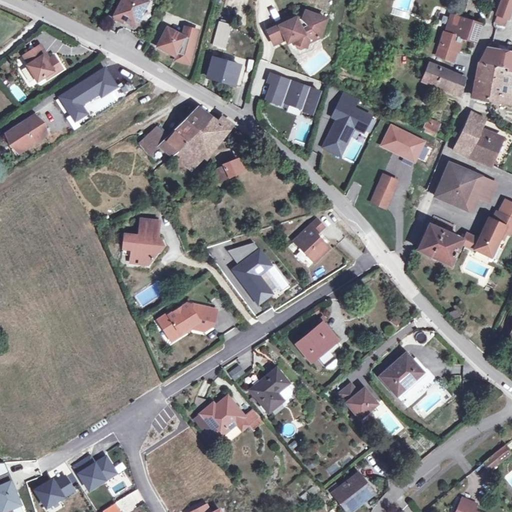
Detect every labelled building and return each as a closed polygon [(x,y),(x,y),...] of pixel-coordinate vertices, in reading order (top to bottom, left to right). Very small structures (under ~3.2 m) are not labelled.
[(124,18),(136,25),(149,0),(148,0),(122,0),(114,15),(122,20),(124,18)] [(511,0),(501,0),(496,14),(505,17),(507,18),(511,3),(511,0)] [(305,10),(302,20),(306,24),(310,12),(305,10)] [(319,37),(325,17),(310,12),(306,24),(301,26),(297,18),(296,16),(267,31),(274,43),(285,39),(287,42),(292,40),(296,48),(301,48),(306,46),(308,42),(319,37)] [(505,17),(496,14),(494,20),(503,23),(505,17)] [(451,15),(445,33),(449,34),(474,42),(480,24),(451,15)] [(306,24),(302,20),(298,17),(297,18),(301,26),(306,24)] [(222,47),(228,24),(219,21),(213,44),(222,47)] [(185,27),(183,36),(184,37),(175,55),(174,55),(179,58),(178,59),(188,62),(196,31),(185,27)] [(183,36),(167,28),(157,46),(175,55),(184,37),(183,36)] [(29,51),(40,44),(35,37),(25,44),(29,51)] [(26,64),(37,80),(44,75),(46,78),(62,68),(53,55),(49,58),(46,60),(43,54),(45,53),(40,44),(29,51),(23,55),(28,63),(26,64)] [(499,45),(498,51),(510,54),(511,47),(499,45)] [(222,51),(212,48),(210,55),(220,57),(222,51)] [(487,49),(480,63),(494,66),(507,68),(506,71),(511,72),(511,54),(510,54),(498,51),(487,49)] [(239,66),(213,58),(207,76),(232,84),(234,75),(236,75),(239,66)] [(494,66),(480,63),(479,62),(476,79),(473,96),(488,100),(511,104),(511,72),(506,71),(507,68),(494,66)] [(464,77),(430,63),(424,77),(437,81),(435,85),(459,95),(464,77)] [(104,69),(60,97),(75,121),(88,114),(82,105),(100,93),(102,95),(116,86),(104,69)] [(281,101),(308,110),(313,98),(305,95),(306,90),(304,89),(305,86),(268,73),(265,82),(269,83),(275,85),(274,88),(268,86),(264,99),(280,105),(281,101)] [(423,80),(435,85),(437,81),(424,77),(423,80)] [(16,82),(8,87),(20,103),(27,98),(16,82)] [(305,95),(313,98),(315,90),(305,86),(304,89),(306,90),(305,95)] [(342,95),(339,101),(351,107),(354,100),(342,95)] [(351,107),(339,101),(334,111),(339,113),(336,119),(322,148),(340,156),(353,128),(363,132),(370,116),(351,107)] [(288,106),(286,111),(298,114),(300,109),(288,106)] [(200,131),(211,118),(197,108),(167,137),(157,127),(139,143),(150,154),(160,146),(172,155),(178,151),(200,131)] [(453,150),(454,150),(467,156),(482,130),(486,120),(485,119),(471,112),(453,150)] [(41,122),(36,115),(5,135),(11,144),(15,141),(20,150),(44,134),(37,124),(41,122)] [(301,116),(293,142),(304,145),(313,120),(301,116)] [(205,156),(230,123),(221,117),(217,122),(211,118),(200,131),(178,151),(181,153),(177,157),(183,162),(189,168),(194,164),(205,156)] [(430,119),(425,132),(433,136),(434,134),(439,123),(430,119)] [(492,134),(482,130),(467,156),(491,166),(502,138),(492,134)] [(12,155),(20,150),(15,141),(11,144),(7,147),(12,155)] [(356,160),(362,144),(353,141),(350,149),(351,150),(348,157),(356,160)] [(241,170),(236,160),(223,165),(229,176),(241,170)] [(219,180),(229,176),(223,165),(214,169),(219,180)] [(464,172),(448,165),(435,196),(467,210),(473,197),(481,178),(481,176),(466,168),(464,172)] [(384,174),(372,201),(386,207),(398,180),(384,174)] [(496,184),(481,178),(473,197),(488,203),(496,184)] [(511,203),(505,200),(495,219),(511,227),(511,203)] [(159,221),(140,219),(138,236),(124,235),(123,248),(132,249),(131,257),(139,258),(139,263),(148,264),(157,252),(159,252),(163,245),(160,238),(157,238),(159,221)] [(317,219),(311,225),(318,232),(324,226),(317,219)] [(479,240),(475,248),(491,256),(504,229),(505,227),(494,221),(489,219),(479,240)] [(511,227),(495,219),(494,221),(505,227),(504,229),(511,233),(511,229),(511,227)] [(431,256),(443,231),(429,224),(418,250),(431,256)] [(318,232),(311,225),(294,241),(314,261),(329,247),(316,234),(318,232)] [(462,239),(443,231),(431,256),(450,265),(461,240),(462,239)] [(463,243),(475,248),(479,240),(467,235),(463,243)] [(233,269),(259,303),(272,293),(258,274),(271,265),(254,242),(228,250),(239,265),(233,269)] [(282,289),(289,286),(283,275),(277,278),(282,289)] [(191,304),(186,303),(168,313),(169,316),(159,322),(168,335),(177,329),(182,330),(188,326),(204,330),(212,324),(216,309),(200,306),(192,311),(190,308),(191,304)] [(168,313),(158,319),(159,322),(169,316),(168,313)] [(334,338),(322,322),(296,343),(311,361),(317,356),(327,368),(332,369),(336,366),(336,360),(326,348),(325,346),(334,338)] [(177,329),(168,335),(171,340),(182,333),(182,330),(177,329)] [(336,340),(334,338),(325,346),(326,348),(336,340)] [(413,361),(405,353),(380,377),(396,395),(419,375),(412,368),(413,367),(410,364),(413,361)] [(423,372),(413,361),(410,364),(413,367),(412,368),(419,375),(423,372)] [(232,380),(245,375),(241,365),(228,370),(232,380)] [(288,382),(276,369),(250,390),(262,404),(267,410),(268,411),(278,404),(272,396),(286,384),(288,382)] [(291,390),(286,384),(272,396),(278,404),(290,393),(291,390)] [(361,418),(378,404),(365,388),(359,393),(352,384),(340,394),(361,418)] [(243,418),(244,417),(227,395),(215,405),(210,409),(208,407),(200,414),(207,421),(201,426),(213,442),(236,423),(242,430),(248,425),(243,418)] [(207,421),(200,414),(194,418),(201,426),(207,421)] [(247,414),(244,417),(243,418),(248,425),(252,429),(256,425),(247,414)] [(510,452),(503,445),(493,453),(499,461),(510,452)] [(499,461),(493,453),(483,461),(489,469),(499,461)] [(373,493),(357,473),(339,488),(354,507),(361,502),(360,500),(364,497),(365,499),(373,493)] [(475,504),(462,499),(456,511),(474,511),(472,511),(475,504)]
